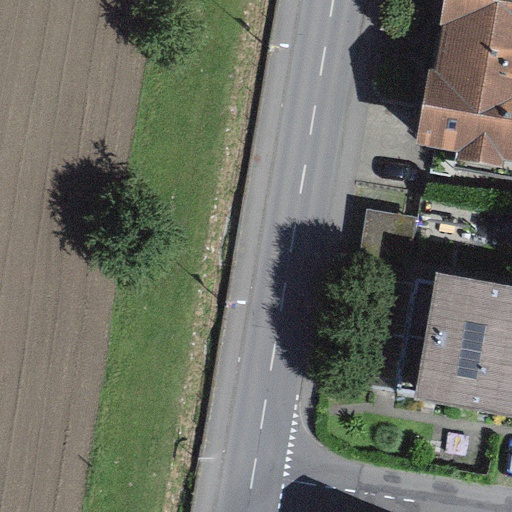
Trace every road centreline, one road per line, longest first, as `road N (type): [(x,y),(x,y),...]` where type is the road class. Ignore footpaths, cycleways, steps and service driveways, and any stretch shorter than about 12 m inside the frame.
road 1 (primary): [(333,0),(253,474)]
road 2 (residential): [(457,511),(253,474)]
